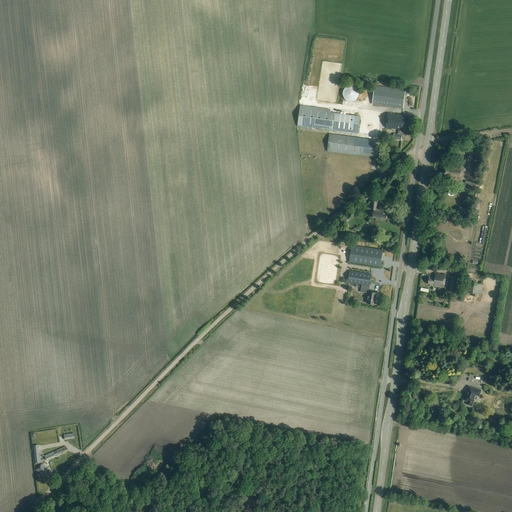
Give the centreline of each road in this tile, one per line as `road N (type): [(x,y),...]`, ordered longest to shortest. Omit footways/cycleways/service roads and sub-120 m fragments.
road 1 (track): [(418,146),(218,319),(27,511)]
road 2 (secondary): [(376,511),(429,141)]
road 3 (unclassified): [(365,511),(418,146)]
road 4 (unclassified): [(418,146),(438,0)]
road 5 (secondary): [(429,141),(448,0)]
